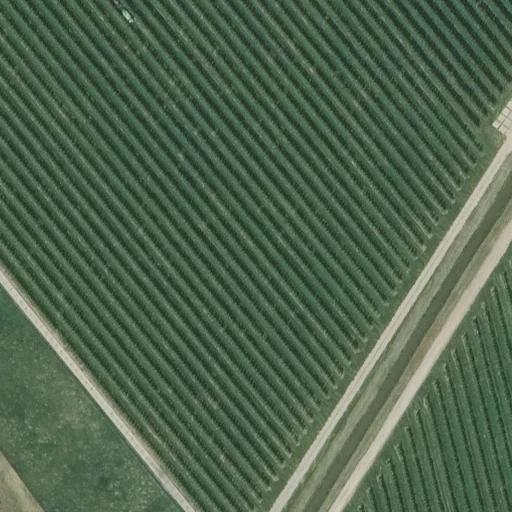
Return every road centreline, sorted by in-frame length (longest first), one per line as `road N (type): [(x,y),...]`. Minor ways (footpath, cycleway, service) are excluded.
road 1 (track): [(275,511),(511,143)]
road 2 (track): [(334,511),(511,227)]
road 3 (track): [(0,280),(189,511)]
